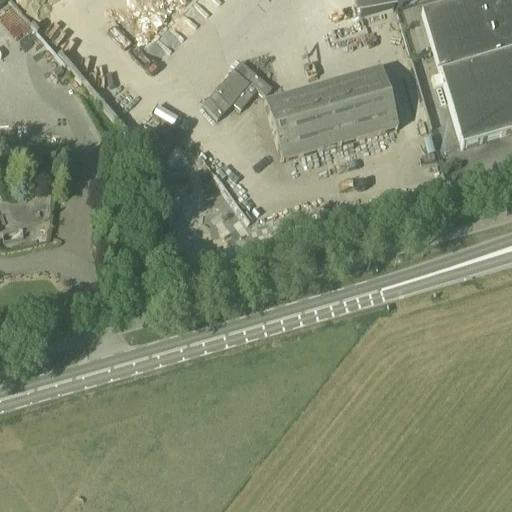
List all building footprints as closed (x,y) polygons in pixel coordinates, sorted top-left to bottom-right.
[(394,10),(391,0),(349,0),(356,21),(394,10)] [(511,0),(474,0),(421,16),(439,77),(511,56),(511,0)] [(511,56),(439,77),(441,84),(461,152),(511,137),(511,56)] [(212,100),(200,112),(215,127),(227,116),(231,112),(238,118),(255,98),(263,104),(269,96),(238,69),(212,100)] [(381,73),(264,107),(281,166),(397,132),(381,73)] [(441,84),(440,79),(431,81),(434,91),(442,88),(441,84)] [(157,135),(147,152),(163,163),(174,146),(157,135)]
